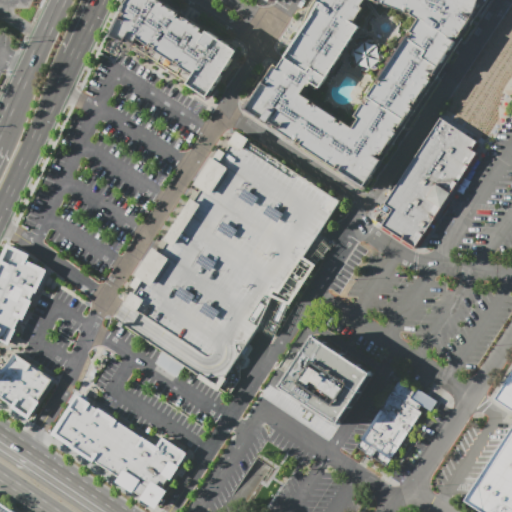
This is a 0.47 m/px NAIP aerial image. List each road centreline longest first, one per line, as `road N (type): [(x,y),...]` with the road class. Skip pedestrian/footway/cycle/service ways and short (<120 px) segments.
road 1 (primary): [(0,213),(71,57)]
road 2 (primary): [(122,511),(0,426)]
road 3 (primary): [(58,0),(0,126)]
